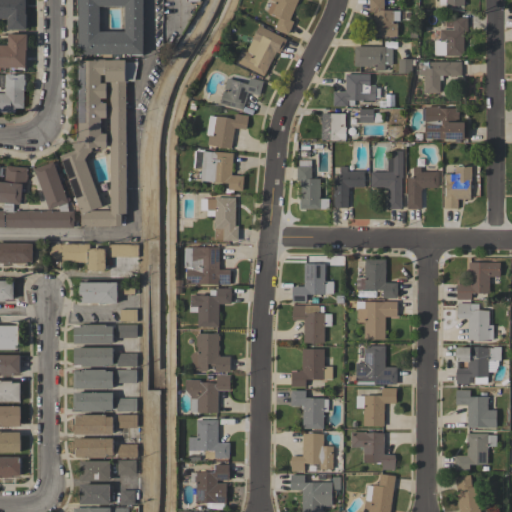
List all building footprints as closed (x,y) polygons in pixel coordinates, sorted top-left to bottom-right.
[(0,0),(25,0),(25,14),(26,14),(26,30),(7,29),(7,18),(0,18),(0,0)] [(143,0),(143,54),(79,55),(79,47),(78,47),(78,0),(143,0)] [(298,0),(289,20),(293,21),(288,35),(274,29),(279,17),(267,12),(271,2),(274,3),(275,1),(272,0),(298,0)] [(393,23),(397,23),(397,36),(373,36),(373,17),(369,17),(369,0),(383,0),(383,10),(393,10),(393,23)] [(463,56),(445,56),(445,55),(433,55),(433,40),(440,40),(440,29),(453,29),(453,17),(467,17),(467,32),(463,32),(463,56)] [(263,76),(231,59),(238,46),(246,51),(259,25),(286,39),(279,53),(276,52),(263,76)] [(0,45),(8,45),(8,34),(27,34),(26,50),(25,50),(25,68),(0,67),(0,45)] [(375,70),(375,66),(354,66),(354,46),(385,46),(385,47),(391,47),(391,64),(384,64),(384,70),(375,70)] [(411,73),(398,72),(399,58),(412,59),(414,60),(414,65),(412,65),(411,73)] [(126,214),(121,214),(121,226),(81,226),(81,212),(60,155),(74,150),(75,149),(72,147),(79,136),(78,61),(97,60),(97,59),(105,59),(105,60),(125,59),(125,62),(137,62),(134,81),(126,81),(126,214)] [(461,61),(461,64),(461,73),(461,75),(442,75),(442,80),(439,80),(439,93),(424,93),(423,75),(419,76),(419,68),(429,68),(429,62),(461,61)] [(23,80),(24,80),(24,85),(23,85),(23,108),(13,108),(13,112),(0,112),(0,93),(4,93),(4,87),(0,87),(0,75),(4,75),(5,74),(23,74),(23,80)] [(369,74),(369,85),(375,85),(375,88),(379,88),(379,98),(375,98),(375,100),(354,100),(354,107),(346,107),(346,106),(333,106),(333,91),(345,91),(345,74),(369,74)] [(243,110),(219,103),(227,78),(247,84),(249,77),(263,81),(259,96),(248,92),(243,110)] [(425,106),(439,106),(439,108),(456,108),(456,112),(458,112),(458,121),(467,121),(467,139),(445,139),(445,132),(444,132),(444,139),(424,139),(424,121),(425,121),(425,106)] [(373,109),(373,113),(382,113),(382,122),(373,122),(372,123),(359,122),(359,109),(373,109)] [(231,148),(207,144),(209,135),(206,135),(209,115),(234,120),(235,113),(248,115),(245,130),(234,128),(231,148)] [(321,113),(344,114),(344,127),(345,127),(345,140),(321,140),(321,113)] [(231,175),(243,176),(242,191),(228,190),(228,183),(200,180),(201,169),(194,168),(195,151),(203,152),(203,151),(212,152),(212,151),(233,153),(231,175)] [(387,151),(402,151),(402,178),(401,178),(401,209),(387,209),(387,190),(386,190),(386,188),(384,188),(384,187),(370,187),(370,172),(388,172),(387,151)] [(299,180),(296,180),(296,166),(298,166),(298,160),(310,160),(310,166),(311,166),(311,179),(319,178),(319,199),(328,199),(329,209),(300,209),(299,180)] [(0,227),(0,181),(4,182),(5,166),(27,168),(26,186),(22,186),(22,193),(26,194),(25,203),(21,203),(20,204),(14,203),(13,211),(29,211),(29,210),(32,210),(32,211),(47,211),(47,210),(49,210),(34,169),(53,162),(68,202),(66,203),(68,211),(74,211),(74,228),(0,227)] [(334,177),(339,177),(339,166),(347,166),(347,171),(364,171),(364,187),(351,187),(347,187),(348,208),(334,208),(334,177)] [(471,166),(471,181),(470,181),(470,199),(460,199),(460,201),(457,201),(457,208),(443,208),(443,195),(445,195),(445,180),(444,180),(444,174),(454,174),(454,166),(471,166)] [(438,172),(438,188),(421,188),(421,190),(420,209),(407,209),(407,178),(412,178),(413,167),(420,167),(420,171),(438,172)] [(234,226),(237,226),(237,241),(223,240),(223,239),(214,239),(214,216),(206,216),(206,210),(200,210),(200,199),(214,199),(214,197),(235,198),(234,226)] [(0,243),(32,243),(32,262),(26,262),(26,263),(0,263),(0,243)] [(105,270),(87,270),(87,262),(61,262),(61,259),(49,259),(49,243),(89,243),(89,249),(105,249),(105,270)] [(138,244),(138,257),(108,257),(108,244),(138,244)] [(219,270),(230,270),(229,285),(186,284),(186,268),(184,268),(184,247),(219,247),(219,270)] [(385,283),(397,283),(397,298),(382,298),(382,290),(356,290),(356,277),(364,277),(365,259),(385,259),(385,283)] [(499,262),(499,276),(489,276),(489,293),(471,293),(471,299),(456,299),(456,284),(468,284),(468,262),(499,262)] [(303,263),(324,264),(324,294),(306,294),(306,302),(292,301),(292,287),(303,287),(303,263)] [(0,281),(12,281),(13,299),(5,299),(5,301),(0,301),(0,281)] [(120,283),(120,290),(117,290),(117,303),(98,303),(79,303),(79,282),(120,283)] [(123,282),(134,282),(134,294),(123,294),(123,282)] [(218,326),(198,326),(198,312),(189,312),(189,305),(190,305),(190,295),(200,295),(200,294),(204,294),(204,296),(209,296),(209,290),(216,290),(216,289),(230,289),(230,304),(218,303),(218,326)] [(384,339),(364,339),(364,323),(357,323),(357,309),(355,309),(355,302),(382,302),(382,301),(397,302),(397,317),(384,316),(384,339)] [(488,325),(493,325),(493,340),(468,340),(468,318),(457,318),(457,303),(469,303),(469,305),(478,305),(478,310),(488,311),(488,325)] [(324,343),(303,343),(303,320),(292,320),(292,305),(318,305),(318,307),(323,307),(323,314),(331,314),(331,326),(324,326),(324,343)] [(136,309),(136,321),(120,321),(120,309),(136,309)] [(74,344),(73,326),(81,326),(81,324),(105,324),(105,326),(112,326),(113,343),(74,344)] [(117,338),(117,325),(137,324),(137,337),(117,338)] [(0,325),(18,325),(18,349),(0,349),(0,325)] [(218,333),(218,336),(219,336),(219,340),(218,340),(218,346),(219,346),(219,350),(218,350),(218,355),(219,355),(219,356),(230,356),(230,372),(215,372),(215,366),(208,366),(208,371),(198,371),(198,370),(193,370),(193,363),(190,356),(193,353),(197,352),(197,346),(196,346),(196,336),(197,336),(197,333),(218,333)] [(384,367),(396,367),(396,385),(355,384),(355,363),(364,363),(364,345),(385,346),(384,367)] [(112,347),(113,365),(105,365),(106,366),(81,366),(81,365),(74,365),(74,347),(112,347)] [(500,361),(488,360),(488,377),(487,377),(486,384),(474,383),(474,377),(472,377),(472,383),(469,383),(469,384),(456,384),(456,369),(467,369),(467,361),(455,361),(455,347),(492,348),(492,347),(500,347),(500,361)] [(323,366),(332,366),(331,379),(323,379),(323,380),(305,379),(305,387),(291,387),(291,372),(298,372),(298,370),(301,370),(301,348),(323,349),(323,366)] [(137,353),(137,366),(117,366),(117,353),(137,353)] [(0,355),(19,355),(20,373),(11,373),(11,375),(0,375),(0,355)] [(73,388),(73,371),(81,371),(81,369),(106,369),(106,371),(113,371),(113,388),(73,388)] [(136,369),(136,383),(117,383),(117,369),(136,369)] [(218,413),(190,412),(191,396),(185,390),(185,380),(200,380),(200,383),(216,383),(216,375),(229,375),(229,390),(218,390),(218,413)] [(0,401),(0,380),(1,380),(1,381),(12,381),(12,383),(20,383),(20,401),(0,401)] [(383,426),(363,426),(363,408),(355,408),(355,396),(363,396),(363,395),(381,396),(381,388),(396,388),(395,403),(384,403),(383,426)] [(323,399),(328,399),(327,411),(323,411),(323,429),(302,428),(302,408),(301,408),(301,405),(290,405),(290,390),(305,390),(305,398),(323,398),(323,399)] [(487,410),(496,410),(496,427),(467,427),(467,405),(455,405),(455,390),(469,390),(469,396),(487,396),(487,410)] [(113,392),(113,410),(106,410),(106,411),(82,411),(82,410),(73,410),(73,392),(113,392)] [(137,398),(137,411),(117,411),(117,398),(137,398)] [(0,406),(20,406),(20,426),(0,426),(0,406)] [(74,434),(74,424),(75,424),(75,416),(82,416),(82,414),(106,414),(106,417),(113,417),(113,434),(74,434)] [(137,414),(137,428),(117,428),(117,415),(137,414)] [(217,443),(229,443),(229,458),(215,458),(214,450),(188,450),(188,437),(197,437),(197,420),(217,420),(217,443)] [(0,431),(1,431),(1,432),(20,432),(20,452),(0,452),(0,431)] [(383,454),(394,455),(394,471),(381,471),(381,462),(362,462),(362,447),(350,447),(351,432),(364,432),(364,433),(383,433),(383,454)] [(302,434),(323,434),(323,446),(332,446),(332,469),(320,469),(320,463),(303,463),(303,471),(290,471),(291,456),(302,456),(302,434)] [(466,434),(487,434),(487,435),(496,435),(496,446),(487,446),(487,464),(469,464),(469,470),(454,470),(454,455),(466,455),(466,434)] [(113,438),(113,455),(106,455),(106,458),(81,458),(81,456),(76,456),(75,447),(74,447),(74,438),(113,438)] [(117,457),(117,444),(138,444),(138,457),(117,457)] [(0,457),(19,457),(19,463),(20,463),(20,475),(12,475),(12,477),(1,477),(1,478),(0,478),(0,457)] [(136,474),(117,475),(117,460),(136,460),(136,474)] [(110,461),(110,480),(79,481),(79,461),(110,461)] [(196,482),(189,482),(189,472),(196,472),(196,471),(215,472),(215,464),(229,464),(229,480),(217,479),(217,483),(226,483),(226,502),(196,502),(196,482)] [(389,511),(362,511),(366,485),(372,486),(372,485),(378,485),(380,473),(395,476),(389,511)] [(301,511),(301,490),(290,490),(290,474),(304,474),(304,482),(330,482),(330,506),(322,506),(322,511),(301,511)] [(458,511),(455,476),(470,474),(471,486),(477,486),(480,511),(458,511)] [(331,491),(331,478),(339,478),(339,491),(331,491)] [(79,504),(79,484),(110,484),(110,504),(79,504)] [(135,490),(135,504),(120,504),(120,490),(135,490)]
